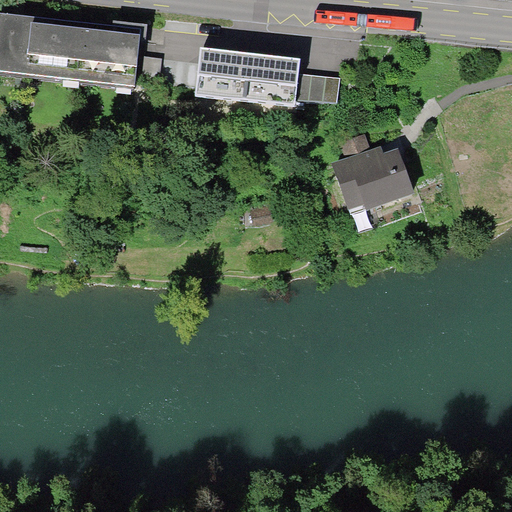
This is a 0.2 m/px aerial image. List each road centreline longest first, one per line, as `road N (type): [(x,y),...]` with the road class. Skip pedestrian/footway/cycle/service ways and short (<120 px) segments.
road 1 (secondary): [(511,29),(229,0)]
road 2 (track): [(511,498),(384,511)]
